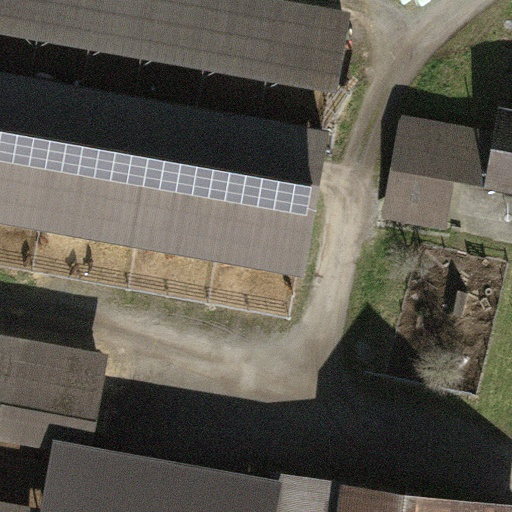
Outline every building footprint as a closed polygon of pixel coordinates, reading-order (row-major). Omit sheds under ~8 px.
[(345,15),(261,0),(0,0),(0,27),(332,87),(345,15)] [(326,133),(0,75),(0,219),(301,272),(326,133)] [(498,136),(409,120),(392,214),(439,222),(448,175),(511,186),(511,113),(503,112),(498,136)] [(98,352),(0,334),(0,402),(4,404),(0,427),(0,434),(81,449),(98,352)] [(502,511),(458,507),(460,504),(274,482),(273,498),(59,461),(51,510),(50,511),(502,511)] [(50,511),(51,510),(0,501),(0,511),(50,511)]
